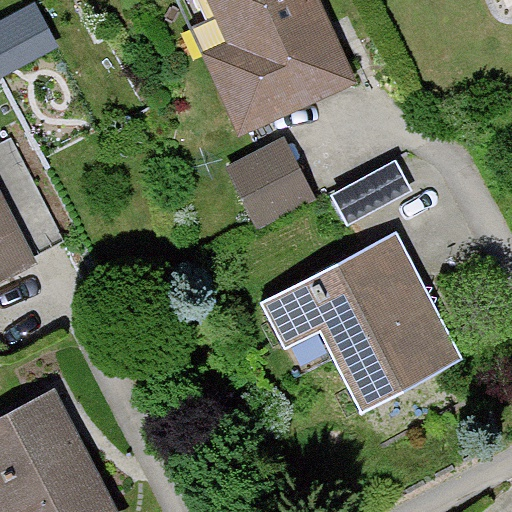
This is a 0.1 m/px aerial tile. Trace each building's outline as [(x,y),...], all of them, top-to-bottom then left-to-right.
[(41,0),(27,0),(0,14),(0,69),(61,37),(41,0)] [(352,93),(311,0),(201,0),(225,54),(204,63),(238,142),(352,93)] [(310,210),(282,148),(224,174),(252,236),(310,210)] [(410,199),(395,169),(339,196),(354,227),(410,199)] [(0,281),(31,265),(0,205),(0,281)] [(458,364),(391,240),(258,312),(284,360),(317,342),(358,418),(458,364)] [(103,511),(51,403),(0,427),(0,511),(103,511)]
